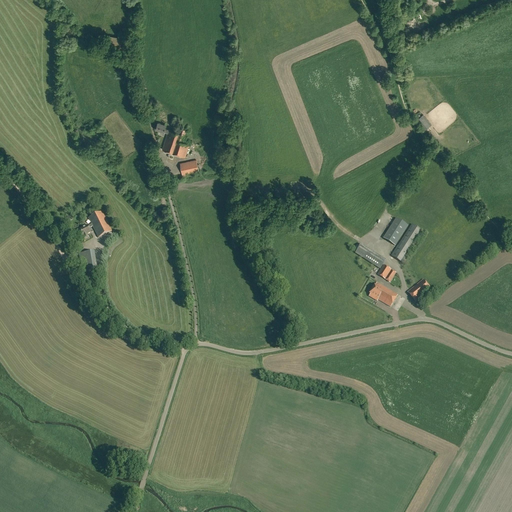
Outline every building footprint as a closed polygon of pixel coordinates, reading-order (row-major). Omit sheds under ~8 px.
[(416,26),(407,29),(408,35),(418,32),(416,26)] [(430,126),(421,116),(417,120),(425,130),(430,126)] [(168,133),(162,149),(185,157),(189,145),(182,142),(186,130),(180,127),(178,133),(165,129),(166,125),(158,123),(156,129),(164,132),(168,133)] [(196,160),(180,163),(183,177),(187,176),(187,173),(199,171),(196,160)] [(310,218),(315,216),(312,209),(307,212),(310,218)] [(88,236),(87,234),(91,232),(89,228),(93,226),(98,238),(112,231),(102,211),(89,218),(92,224),(88,226),(88,225),(80,229),(84,238),(88,236)] [(383,238),(395,246),(408,226),(396,218),(383,238)] [(423,231),(412,224),(392,256),(402,263),(423,231)] [(386,260),(374,253),(361,245),(355,253),(380,269),(386,260)] [(83,280),(95,278),(90,252),(79,254),(83,280)] [(384,265),(377,275),(390,282),(396,273),(384,265)] [(423,280),(408,291),(416,301),(431,289),(423,280)] [(398,295),(377,283),(369,296),(377,301),(378,300),(391,307),(398,295)]
